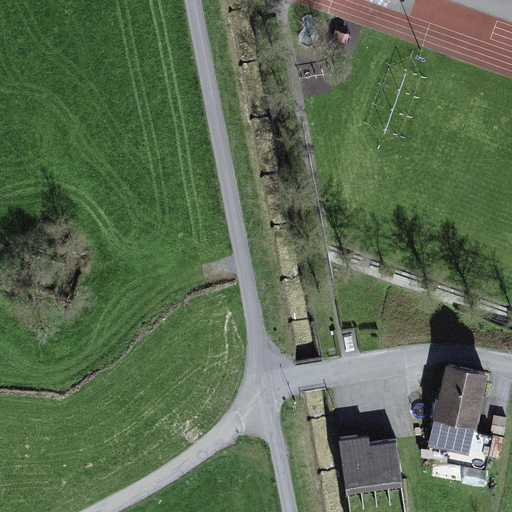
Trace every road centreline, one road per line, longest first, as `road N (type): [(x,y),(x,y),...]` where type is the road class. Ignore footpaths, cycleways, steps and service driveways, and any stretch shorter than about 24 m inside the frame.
road 1 (unclassified): [(190,0),(266,393)]
road 2 (residential): [(511,363),(438,354),(266,393)]
road 3 (unclassified): [(266,393),(175,470),(98,511)]
road 4 (unclassified): [(266,393),(290,511)]
